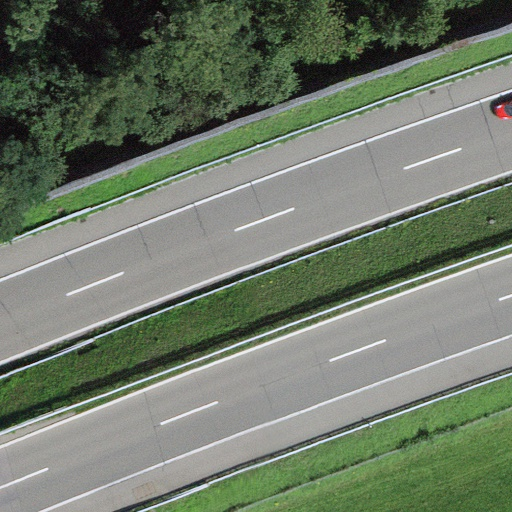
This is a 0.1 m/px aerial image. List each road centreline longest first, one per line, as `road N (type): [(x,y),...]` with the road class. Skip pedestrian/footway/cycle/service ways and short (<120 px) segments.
road 1 (motorway): [(0,491),(511,299)]
road 2 (motorway): [(511,132),(0,322)]
